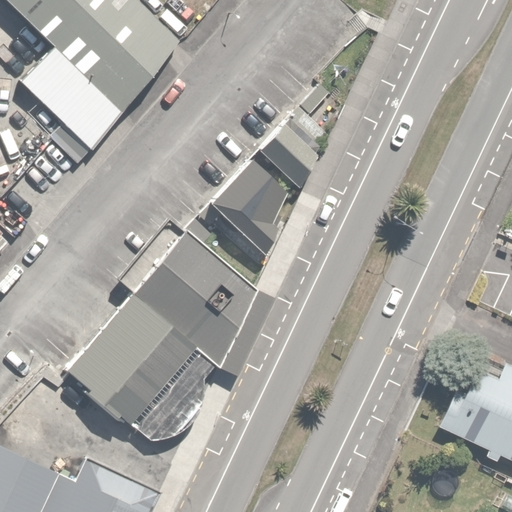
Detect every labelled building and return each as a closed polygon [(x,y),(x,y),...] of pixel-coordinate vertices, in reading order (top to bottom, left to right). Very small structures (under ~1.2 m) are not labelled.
[(180,38),(140,0),(3,0),(53,47),(24,77),(86,136),(180,38)] [(255,146),(300,186),(327,129),(296,103),(255,146)] [(300,186),(255,146),(208,196),(268,253),(300,186)] [(183,223),(59,368),(125,424),(196,342),(221,363),(253,282),(183,223)] [(0,245),(9,236),(0,227),(0,245)] [(511,365),(482,353),(448,432),(511,459),(511,365)] [(0,511),(49,511),(67,477),(0,443),(0,511)] [(144,511),(156,486),(85,456),(60,511),(144,511)]
